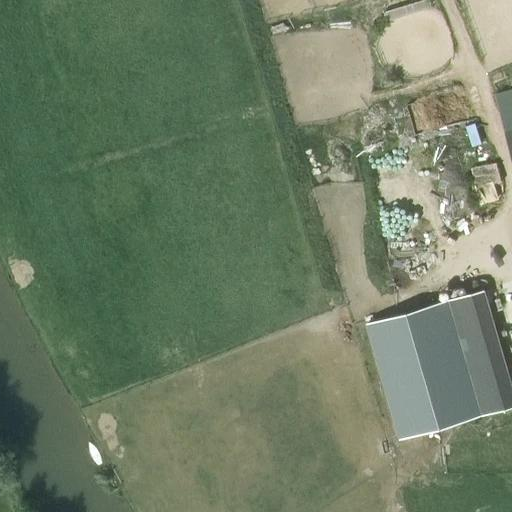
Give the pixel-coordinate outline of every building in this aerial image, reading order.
[(511,88),(496,93),(503,122),(511,157),(511,88)] [(474,165),(481,198),(496,195),(494,183),(503,181),(498,160),(474,165)] [(444,167),(444,180),(460,179),(459,166),(444,167)] [(410,208),(384,210),(385,230),(401,229),(400,215),(411,215),(410,208)] [(448,300),(366,323),(399,438),(481,415),(448,300)]
